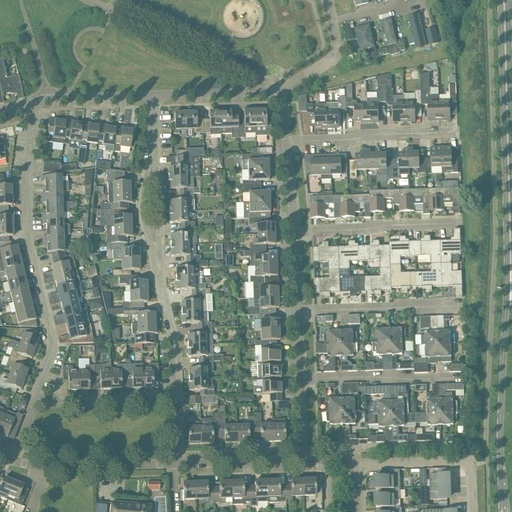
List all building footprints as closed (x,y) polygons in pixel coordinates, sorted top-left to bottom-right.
[(419,13),(406,16),(415,48),(428,45),(419,13)] [(391,19),(383,21),(389,45),(397,43),(391,19)] [(374,47),(369,25),(354,29),(359,51),(374,47)] [(439,43),(436,28),(426,30),(429,45),(439,43)] [(351,29),(343,31),(346,41),(353,40),(354,39),(351,29)] [(398,44),(400,52),(406,50),(403,40),(397,41),(398,44)] [(398,44),(387,46),(390,55),(400,53),(400,52),(398,44)] [(389,54),(387,48),(377,51),(378,57),(389,54)] [(0,87),(1,94),(2,96),(10,94),(14,95),(14,94),(13,94),(14,91),(21,89),(22,91),(18,75),(7,78),(2,59),(0,59),(0,87)] [(436,66),(436,63),(426,66),(427,72),(437,70),(436,66)] [(439,121),(439,102),(438,95),(430,96),(430,74),(421,75),(421,91),(421,104),(421,106),(427,106),(428,121),(439,121)] [(367,123),(373,123),(373,121),(379,121),(378,103),(386,103),(386,92),(386,91),(386,90),(386,75),(375,78),(378,84),(378,99),(366,99),(366,106),(367,123)] [(354,107),(354,106),(355,106),(354,102),(352,102),(351,84),(345,85),(346,96),(346,108),(354,107)] [(386,90),(386,91),(386,92),(386,103),(386,105),(392,105),(393,122),(404,122),(404,103),(403,100),(403,96),(393,97),(393,90),(386,90)] [(415,104),(421,104),(421,91),(414,92),(415,100),(403,100),(404,103),(404,122),(415,122),(415,104)] [(307,105),(306,95),(298,97),(299,109),(299,112),(307,112),(307,109),(313,109),(313,104),(307,105)] [(438,95),(439,102),(439,121),(450,121),(450,103),(456,103),(456,95),(450,95),(438,95)] [(340,96),(340,103),(326,103),(326,111),(327,128),(333,128),(333,127),(339,126),(338,111),(346,111),(346,108),(346,96),(340,96)] [(326,111),(326,105),(316,105),(316,111),(307,112),(307,119),(315,119),(315,127),(321,127),(321,128),(327,128),(326,111)] [(367,123),(366,106),(355,106),(354,106),(354,107),(354,112),(355,122),(361,122),(361,123),(367,123)] [(245,138),(245,134),(255,133),(255,128),(255,108),(244,109),(244,121),(238,121),(238,124),(238,132),(238,138),(245,138)] [(268,114),(266,115),(266,108),(255,108),(255,128),(255,133),(256,136),(272,136),(270,118),(268,118),(268,114)] [(238,121),(231,121),(231,109),(220,109),(220,112),(220,129),(221,133),(231,133),(231,138),(238,138),(238,132),(238,124),(238,121)] [(193,134),(203,133),(203,122),(197,122),(196,110),(185,110),(185,113),(185,114),(186,130),(186,138),(193,138),(193,134)] [(220,112),(209,112),(209,122),(203,122),(203,133),(210,133),(210,136),(221,136),(221,133),(220,129),(220,112)] [(186,130),(185,113),(174,113),(175,134),(179,134),(179,130),(186,130)] [(63,145),(66,124),(66,122),(55,121),(55,122),(49,122),(50,118),(49,118),(46,142),(63,145)] [(68,148),(79,150),(80,147),(81,134),(82,126),(83,124),(74,123),(74,122),(66,121),(66,122),(66,124),(63,145),(69,145),(68,148)] [(83,124),(82,126),(81,134),(80,147),(79,150),(78,164),(84,165),(87,143),(97,144),(99,128),(99,126),(91,125),(91,124),(83,123),(83,124)] [(105,151),(113,152),(116,130),(116,129),(105,127),(105,129),(99,128),(97,144),(106,145),(105,151)] [(131,140),(133,131),(121,129),(121,131),(116,130),(113,152),(119,153),(120,147),(134,149),(135,140),(131,140)] [(425,159),(425,175),(431,174),(431,168),(442,168),(441,148),(431,148),(431,159),(425,159)] [(458,153),(452,153),(451,148),(441,148),(441,152),(442,168),(442,174),(458,173),(458,153)] [(398,160),(393,160),(393,180),(399,179),(399,176),(409,175),(409,169),(408,149),(404,149),(404,154),(398,154),(398,160)] [(413,149),(408,149),(409,169),(418,169),(418,172),(419,174),(425,174),(425,175),(425,159),(419,159),(419,153),(413,153),(413,149)] [(356,170),(366,170),(366,150),(361,151),(361,155),(355,155),(356,161),(350,161),(350,171),(350,178),(356,178),(356,170)] [(366,170),(376,170),(376,155),(370,155),(370,150),(366,150),(366,170)] [(393,180),(393,160),(387,160),(386,154),(381,155),(380,150),(376,150),(376,155),(376,170),(377,176),(387,176),(387,180),(393,180)] [(256,155),(250,155),(241,155),(241,161),(247,161),(248,171),(269,170),(268,160),(260,160),(260,155),(256,155)] [(331,180),(331,175),(331,155),(321,156),(321,176),(321,180),(331,180)] [(346,155),(331,155),(331,175),(347,175),(346,155)] [(311,176),(321,176),(321,156),(304,156),(306,172),(311,172),(311,176)] [(168,167),(168,178),(193,178),(192,161),(179,161),(179,167),(168,167)] [(61,164),(44,163),(43,173),(60,173),(61,164)] [(113,194),(113,193),(133,193),(133,182),(120,183),(119,171),(109,170),(106,170),(106,183),(108,183),(108,194),(113,194)] [(269,170),(248,171),(248,181),(242,181),(242,187),(258,187),(258,181),(269,181),(269,170)] [(45,182),(45,188),(68,187),(68,182),(61,182),(61,176),(51,176),(42,177),(41,177),(41,182),(45,182)] [(180,189),(180,195),(193,194),(193,178),(168,178),(169,190),(180,189)] [(0,196),(15,196),(14,191),(11,191),(11,179),(1,182),(0,181),(0,196)] [(68,187),(45,188),(45,194),(41,194),(42,199),(62,198),(62,192),(68,192),(68,187)] [(258,187),(242,187),(242,193),(248,193),(249,203),(270,202),(269,192),(258,192),(258,187)] [(442,189),(429,189),(430,204),(429,204),(430,211),(443,210),(443,197),(452,197),(453,204),(459,203),(459,193),(459,188),(456,188),(451,189),(442,189)] [(430,204),(429,189),(399,190),(400,205),(400,212),(414,211),(413,198),(423,198),(423,204),(429,204),(430,204)] [(377,191),(371,191),(369,191),(370,195),(370,203),(370,213),(384,212),(384,199),(393,198),(393,205),(400,205),(399,190),(393,191),(387,191),(377,191)] [(98,211),(102,210),(106,210),(113,210),(127,210),(127,204),(129,204),(134,203),(133,193),(113,193),(113,194),(108,194),(108,204),(102,204),(102,210),(97,210),(98,211)] [(193,194),(180,195),(180,201),(169,201),(169,212),(187,212),(194,211),(193,194)] [(360,204),(370,203),(370,195),(340,196),(340,204),(341,218),(354,217),(354,213),(360,212),(360,204)] [(0,196),(0,211),(8,211),(8,206),(12,206),(12,200),(15,200),(15,196),(0,196)] [(332,196),(317,197),(310,197),(311,219),(325,218),(324,205),(340,204),(340,196),(332,196)] [(45,209),(69,208),(76,208),(76,202),(62,203),(62,198),(42,199),(42,203),(45,203),(45,209)] [(249,219),(262,219),(262,218),(259,219),(259,213),(270,213),(270,202),(249,203),(243,203),(243,219),(249,219)] [(42,215),(42,220),(63,219),(62,213),(69,213),(69,208),(45,209),(46,215),(42,215)] [(131,226),(134,226),(134,216),(113,216),(113,210),(106,210),(102,210),(98,211),(98,213),(98,217),(106,217),(106,221),(114,221),(114,227),(131,226)] [(0,226),(15,226),(15,222),(12,222),(12,216),(8,217),(8,211),(0,211),(0,226)] [(187,212),(169,212),(170,223),(181,223),(181,229),(194,228),(194,222),(187,222),(187,212)] [(63,219),(42,220),(42,225),(46,225),(46,231),(70,230),(69,225),(63,225),(63,219)] [(259,219),(249,219),(249,225),(252,225),(252,230),(257,229),(257,235),(274,234),(274,224),(262,224),(262,219),(259,219)] [(15,226),(0,226),(0,242),(9,242),(9,237),(13,236),(13,231),(16,231),(15,226)] [(128,243),(127,237),(134,237),(134,226),(131,226),(114,227),(106,227),(107,244),(108,244),(121,244),(128,243)] [(170,235),(171,246),(195,245),(194,228),(181,229),(181,234),(170,235)] [(440,241),(441,264),(452,263),(451,255),(461,255),(460,229),(453,230),(454,241),(440,241)] [(70,230),(46,231),(46,237),(43,237),(43,242),(63,241),(63,235),(70,235),(70,230)] [(275,245),(274,234),(257,235),(258,240),(253,240),(253,245),(249,245),(250,251),(263,251),(262,245),(275,245)] [(431,264),(441,264),(440,241),(430,241),(430,236),(424,237),(424,241),(415,242),(415,257),(430,256),(431,264)] [(389,246),(390,265),(401,265),(400,257),(415,257),(415,242),(406,242),(406,237),(399,237),(399,242),(389,243),(389,246)] [(51,253),(53,261),(72,256),(65,257),(64,252),(70,252),(70,247),(64,247),(63,241),(43,242),(43,246),(47,246),(47,253),(51,253)] [(390,268),(390,265),(389,246),(380,246),(379,241),(373,241),(373,246),(364,246),(364,261),(379,261),(380,269),(390,268)] [(0,261),(3,261),(21,256),(21,253),(19,253),(17,246),(12,247),(10,242),(9,242),(0,242),(0,261)] [(339,247),(339,270),(350,270),(349,262),(364,261),(364,246),(355,247),(355,242),(348,242),(348,247),(339,247)] [(329,270),(339,270),(339,247),(329,247),(328,243),(322,243),(322,248),(313,248),(313,263),(328,262),(329,270)] [(113,261),(122,260),(139,260),(142,260),(142,252),(140,251),(139,251),(139,249),(122,250),(121,244),(108,244),(108,251),(113,250),(113,261)] [(195,245),(171,246),(171,257),(186,256),(186,262),(200,262),(200,256),(195,256),(195,245)] [(92,257),(91,251),(81,253),(83,259),(92,257)] [(254,267),(259,267),(276,266),(276,256),(263,256),(263,251),(250,251),(239,251),(239,255),(241,257),(250,257),(250,267),(254,267)] [(0,271),(0,273),(5,272),(22,267),(20,260),(22,260),(21,256),(3,261),(0,261),(0,271)] [(75,267),(72,256),(53,261),(54,265),(52,266),(54,277),(76,271),(75,267)] [(130,276),(129,271),(139,270),(139,260),(122,260),(122,270),(112,271),(112,277),(116,277),(119,277),(124,276),(130,276)] [(186,262),(186,268),(176,268),(176,279),(203,278),(202,273),(200,273),(200,268),(207,268),(207,261),(200,262),(186,262)] [(452,272),(452,263),(441,264),(442,287),(455,286),(456,297),(462,297),(461,271),(452,272)] [(431,272),(416,273),(416,288),(425,287),(425,292),(432,292),(432,287),(442,287),(441,264),(431,264),(431,272)] [(390,265),(390,268),(391,288),(401,288),(401,293),(408,293),(408,288),(416,288),(416,273),(401,273),(401,265),(390,265)] [(250,283),(253,283),(265,283),(265,277),(277,277),(276,266),(259,267),(254,267),(255,277),(249,277),(250,283)] [(22,267),(5,272),(0,273),(0,272),(0,275),(1,278),(6,277),(8,282),(27,277),(26,274),(24,274),(22,267)] [(97,274),(95,267),(86,269),(88,276),(97,274)] [(391,288),(390,268),(380,269),(380,277),(365,277),(365,292),(374,292),(375,297),(381,296),(381,292),(391,291),(391,288)] [(340,293),(339,270),(329,270),(329,279),(314,279),(314,294),(323,294),(323,298),(330,298),(330,293),(340,293)] [(350,270),(339,270),(340,293),(350,293),(350,298),(357,297),(357,292),(365,292),(365,277),(350,278),(350,270)] [(76,271),(54,277),(57,287),(79,282),(76,271)] [(137,281),(136,276),(130,276),(124,276),(119,277),(116,277),(112,277),(119,277),(119,284),(126,284),(128,286),(130,286),(130,292),(138,292),(147,292),(150,292),(150,281),(137,281)] [(8,282),(10,293),(27,288),(26,281),(28,281),(27,277),(8,282)] [(176,279),(176,290),(191,290),(192,295),(205,295),(205,284),(203,284),(203,278),(176,279)] [(57,287),(59,298),(81,293),(79,282),(57,287)] [(265,283),(253,283),(253,299),(259,299),(278,298),(278,288),(265,288),(265,283)] [(27,288),(10,293),(13,303),(32,298),(31,295),(29,295),(27,288)] [(138,292),(130,292),(130,303),(147,302),(147,292),(138,292)] [(59,298),(62,309),(78,305),(77,299),(83,297),(81,293),(59,298)] [(212,312),(212,295),(205,295),(192,295),(192,301),(181,302),(182,313),(199,312),(206,312),(212,312)] [(13,303),(15,313),(32,309),(31,302),(33,302),(32,298),(13,303)] [(250,309),(250,315),(254,315),(266,314),(266,309),(278,309),(278,298),(259,299),(260,309),(250,309)] [(241,300),(240,299),(234,299),(236,307),(237,307),(238,307),(239,307),(240,307),(241,306),(242,305),(242,304),(242,303),(242,302),(242,301),(241,300)] [(102,307),(100,300),(92,302),(94,309),(102,307)] [(78,305),(62,309),(65,319),(87,314),(86,309),(80,311),(78,305)] [(125,308),(123,308),(124,315),(124,316),(137,315),(138,324),(155,324),(157,324),(158,324),(157,313),(144,313),(144,308),(128,308),(125,308)] [(34,316),(32,309),(15,313),(19,327),(37,328),(35,320),(37,320),(36,316),(34,316)] [(198,323),(198,329),(212,329),(211,323),(206,323),(206,312),(182,313),(182,324),(198,323)] [(87,314),(65,319),(67,330),(89,325),(87,314)] [(266,314),(254,315),(250,315),(250,321),(254,321),(255,331),(261,331),(279,330),(279,319),(266,320),(266,314)] [(346,316),(346,325),(359,324),(359,315),(346,316)] [(431,329),(431,317),(420,317),(420,329),(431,329)] [(146,335),(158,334),(158,324),(157,324),(155,324),(138,324),(133,324),(134,335),(136,335),(137,344),(147,344),(146,335)] [(94,343),(89,325),(67,330),(70,341),(73,340),(73,343),(73,344),(94,343)] [(22,339),(20,344),(39,350),(40,345),(36,344),(38,339),(35,338),(38,330),(28,330),(19,329),(16,337),(22,339)] [(119,329),(110,329),(113,341),(120,340),(119,329)] [(212,345),(212,329),(198,329),(198,335),(187,335),(188,346),(212,345)] [(406,329),(388,330),(389,342),(406,342),(406,329)] [(279,330),(261,331),(261,341),(255,341),(255,347),(267,346),(267,341),(279,340),(279,330)] [(376,343),(389,342),(388,330),(375,330),(376,343)] [(340,344),(340,331),(327,332),(327,335),(323,335),(323,344),(324,344),(340,344)] [(353,331),(340,331),(340,344),(353,344),(357,343),(357,334),(353,334),(353,331)] [(438,345),(437,332),(424,333),(425,336),(420,336),(421,345),(438,345)] [(437,332),(438,345),(451,344),(450,342),(450,332),(437,332)] [(109,333),(103,334),(105,343),(111,343),(109,333)] [(9,357),(26,363),(27,358),(31,359),(33,354),(37,355),(39,350),(20,344),(10,340),(7,348),(12,349),(9,357)] [(389,342),(376,343),(372,343),(372,353),(376,353),(376,356),(389,355),(389,342)] [(406,342),(389,342),(389,355),(402,355),(402,352),(406,351),(406,342)] [(353,344),(340,344),(341,357),(353,356),(353,353),(357,353),(357,343),(353,344)] [(324,372),(335,372),(335,357),(341,357),(340,344),(324,344),(316,345),(316,355),(328,354),(328,357),(329,357),(329,366),(324,366),(324,372)] [(438,360),(442,360),(442,363),(451,363),(451,354),(455,354),(454,344),(451,344),(438,345),(438,358),(438,360)] [(213,362),(223,362),(222,355),(212,355),(212,345),(188,346),(188,357),(199,357),(199,363),(213,362)] [(421,355),(425,355),(426,364),(428,364),(436,364),(436,360),(438,360),(438,358),(438,345),(421,345),(421,355)] [(267,346),(268,350),(261,350),(261,356),(255,356),(255,363),(261,363),(268,362),(280,362),(280,357),(283,357),(282,352),(280,352),(280,346),(267,346)] [(12,369),(10,375),(28,381),(30,376),(26,375),(28,370),(24,368),(26,363),(9,357),(6,367),(12,369)] [(213,362),(199,363),(199,369),(188,369),(189,380),(206,379),(206,373),(213,373),(213,362)] [(280,362),(268,362),(261,363),(261,366),(257,366),(257,379),(281,378),(281,373),(283,373),(283,368),(280,368),(280,362)] [(94,366),(95,378),(100,378),(100,390),(111,389),(110,369),(110,363),(109,363),(104,365),(94,366)] [(143,388),(142,368),(142,364),(126,365),(127,377),(132,377),(132,389),(143,388)] [(149,368),(142,368),(143,388),(154,388),(153,376),(159,376),(158,364),(149,364),(149,368)] [(414,364),(414,370),(414,374),(428,373),(428,364),(414,365),(414,364)] [(463,372),(463,364),(449,365),(450,372),(463,372)] [(117,369),(110,369),(111,389),(122,389),(121,377),(127,377),(126,365),(117,365),(117,369)] [(95,378),(94,366),(85,366),(85,370),(78,370),(79,390),(90,390),(89,378),(95,378)] [(68,391),(79,390),(78,370),(72,371),(72,367),(62,367),(63,379),(68,379),(68,391)] [(26,386),(28,381),(10,375),(8,380),(2,378),(0,384),(0,387),(15,394),(17,389),(21,390),(22,385),(26,386)] [(270,394),(281,394),(281,389),(284,389),(284,384),(281,384),(281,378),(262,379),(262,387),(255,388),(253,390),(253,395),(270,394)] [(212,379),(206,379),(189,380),(189,391),(200,391),(200,396),(201,396),(201,397),(207,396),(214,396),(213,387),(212,387),(212,379)] [(366,383),(348,384),(348,388),(348,395),(358,394),(358,388),(366,388),(366,383)] [(427,400),(427,404),(423,404),(423,413),(440,413),(439,400),(439,385),(432,385),(432,393),(427,394),(427,400)] [(391,402),(391,414),(408,414),(407,392),(406,392),(406,386),(397,386),(397,401),(391,402)] [(384,395),(384,387),(366,387),(366,395),(384,395)] [(439,400),(440,413),(456,412),(456,402),(452,402),(452,393),(445,393),(445,400),(439,400)] [(281,394),(270,394),(270,402),(282,402),(281,394)] [(201,405),(201,396),(200,396),(200,397),(189,397),(190,405),(200,405),(201,405)] [(326,413),(342,412),(342,399),(329,400),(329,403),(325,403),(326,413)] [(342,399),(342,412),(355,412),(359,411),(358,402),(355,402),(355,399),(342,399)] [(367,415),(391,414),(391,402),(378,402),(378,403),(374,404),(374,415),(367,415)] [(17,414),(16,415),(7,412),(0,427),(0,435),(7,438),(11,428),(16,431),(22,416),(17,414)] [(342,412),(326,413),(326,422),(330,422),(330,425),(343,425),(342,412)] [(355,412),(342,412),(343,425),(355,424),(355,412)] [(456,412),(440,413),(440,426),(453,425),(453,422),(457,422),(456,412)] [(218,413),(211,413),(211,419),(200,420),(200,422),(201,445),(213,444),(213,439),(219,438),(218,413)] [(224,413),(218,413),(219,438),(225,438),(225,444),(237,443),(236,426),(225,426),(224,413)] [(254,421),(254,413),(247,414),(248,426),(236,426),(237,443),(249,443),(249,437),(255,437),(254,421)] [(440,426),(440,413),(423,413),(423,414),(416,414),(416,423),(427,423),(427,426),(440,426)] [(392,427),(391,414),(367,415),(368,425),(379,425),(379,428),(392,427)] [(408,414),(391,414),(392,427),(404,427),(404,424),(416,423),(416,414),(408,414)] [(272,425),(273,442),(285,442),(284,425),(284,420),(272,420),(272,425)] [(261,443),(273,442),(272,425),(261,425),(261,421),(254,421),(255,437),(261,437),(261,443)] [(201,445),(200,422),(185,423),(185,439),(189,438),(189,445),(201,445)] [(429,488),(450,487),(450,479),(446,479),(446,469),(429,469),(429,488)] [(375,477),(375,489),(400,489),(399,470),(380,471),(380,477),(375,477)] [(0,497),(7,500),(14,482),(4,478),(0,487),(0,497)] [(304,496),(303,479),(291,480),(291,485),(285,485),(286,501),(292,501),(292,497),(304,496)] [(315,488),(315,479),(303,479),(304,496),(315,496),(315,502),(322,502),(321,487),(315,488)] [(148,482),(147,490),(165,491),(165,480),(160,480),(159,482),(148,482)] [(268,503),(268,498),(267,480),(255,481),(255,486),(249,487),(250,503),(250,507),(256,507),(256,503),(268,503)] [(279,502),(286,501),(285,485),(279,486),(279,480),(267,480),(268,498),(279,497),(279,502)] [(244,505),(244,503),(250,503),(249,487),(243,487),(243,481),(231,482),(232,499),(232,506),(244,505)] [(14,482),(7,500),(12,503),(22,506),(25,498),(20,496),(24,486),(14,482)] [(207,504),(214,504),(213,488),(207,488),(207,482),(195,483),(196,500),(207,499),(207,504)] [(219,488),(213,488),(214,504),(225,503),(225,499),(232,499),(231,482),(219,482),(219,488)] [(196,500),(195,483),(183,483),(184,500),(196,500)] [(451,495),(450,487),(429,488),(430,500),(447,500),(447,495),(451,495)] [(400,489),(375,489),(375,490),(381,490),(381,495),(376,496),(376,508),(401,507),(400,507),(397,507),(397,500),(400,500),(400,489)] [(150,511),(151,506),(111,502),(110,511),(150,511)]
